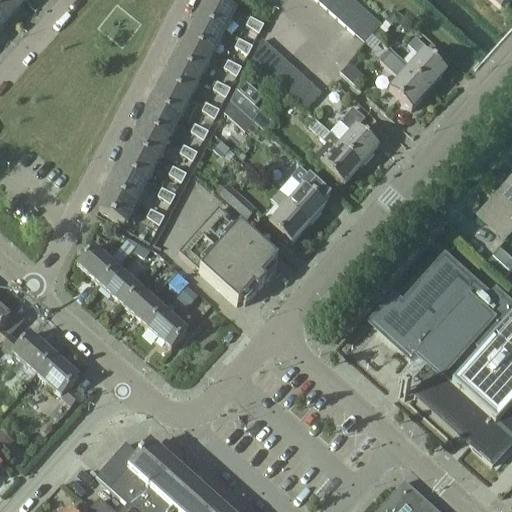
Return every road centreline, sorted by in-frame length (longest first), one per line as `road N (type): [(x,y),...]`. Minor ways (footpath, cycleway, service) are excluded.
road 1 (residential): [(275,332),(511,63)]
road 2 (residential): [(185,0),(31,291)]
road 3 (residential): [(129,380),(13,511)]
road 4 (residential): [(396,441),(275,332)]
road 5 (residential): [(187,414),(195,433),(279,511)]
road 6 (residential): [(129,380),(31,291)]
road 7 (residential): [(187,414),(233,380),(275,332)]
